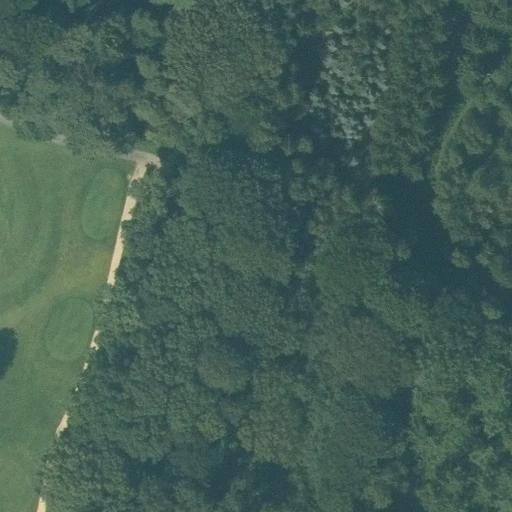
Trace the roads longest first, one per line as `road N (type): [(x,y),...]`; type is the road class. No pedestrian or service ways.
road 1 (track): [(511,390),(460,343),(320,283),(264,246),(171,230)]
road 2 (track): [(402,316),(331,511)]
